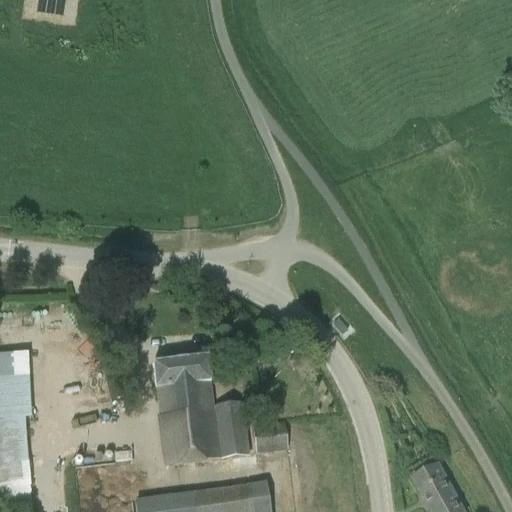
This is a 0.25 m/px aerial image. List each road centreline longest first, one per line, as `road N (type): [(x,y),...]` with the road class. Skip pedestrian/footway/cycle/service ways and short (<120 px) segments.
road 1 (residential): [(256,111),(359,248),(427,373)]
road 2 (tertiary): [(381,511),(364,412),(339,358),(274,295)]
road 3 (residential): [(427,373),(339,273),(277,251)]
road 4 (tertiary): [(189,262),(0,250)]
road 5 (residential): [(427,373),(508,511)]
road 6 (residential): [(277,251),(292,209),(256,111)]
road 7 (residential): [(211,0),(217,42),(256,111)]
